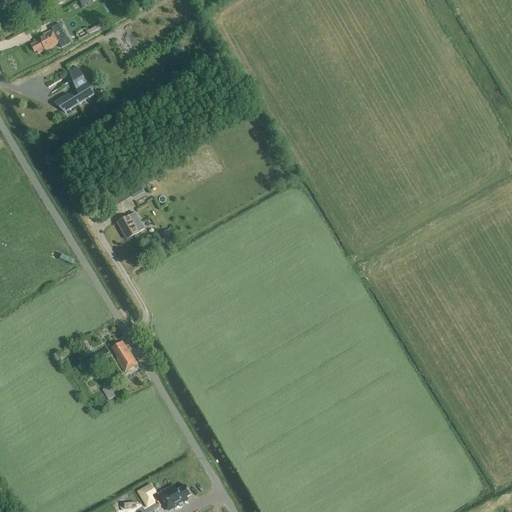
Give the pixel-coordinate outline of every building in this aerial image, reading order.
[(11,13),(15,20),(24,15),(26,17),(43,7),(38,0),(29,0),(12,10),(13,12),(11,13)] [(35,44),(31,46),(34,53),(37,51),(38,54),(45,51),(59,44),(61,49),(70,45),(60,24),(51,29),(52,31),(39,38),(39,39),(34,41),(35,44)] [(54,104),(65,114),(94,96),(77,68),(68,74),(79,97),(74,100),(67,96),(54,104)] [(127,99),(118,104),(124,115),(134,110),(127,99)] [(128,190),(130,195),(142,190),(140,185),(128,190)] [(130,217),(129,216),(117,224),(127,240),(139,233),(144,230),(135,214),(130,217)] [(91,350),(87,342),(80,346),(84,354),(91,350)] [(129,351),(123,342),(112,349),(117,358),(116,359),(117,360),(117,361),(124,373),(138,365),(129,351)] [(111,385),(103,388),(106,397),(114,394),(111,385)] [(191,495),(186,486),(177,491),(174,486),(158,495),(168,511),(188,500),(187,498),(191,495)]
